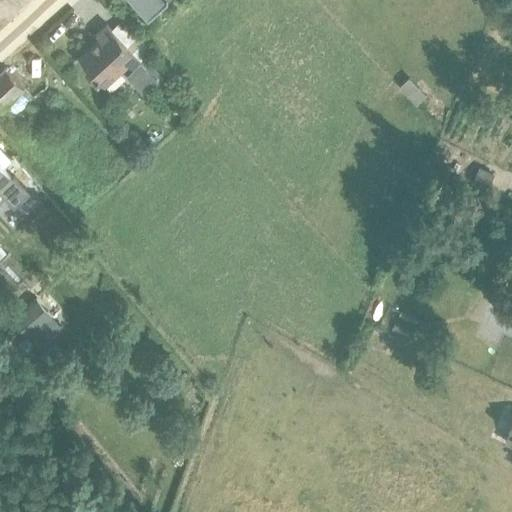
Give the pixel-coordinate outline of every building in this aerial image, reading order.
[(134,0),(149,16),(166,0),(134,0)] [(99,36),(78,55),(106,86),(130,64),(134,68),(127,75),(144,94),(164,76),(147,57),(143,61),(141,59),(153,50),(123,19),(113,28),(107,21),(95,32),(99,36)] [(0,107),(2,106),(4,107),(9,102),(25,118),(34,108),(28,100),(34,95),(7,65),(0,71),(0,107)] [(409,75),(399,86),(416,104),(427,94),(409,75)] [(468,133),(476,109),(462,104),(454,128),(468,133)] [(0,160),(4,165),(12,158),(0,143),(0,160)] [(4,165),(0,160),(0,200),(6,195),(1,190),(15,178),(4,165)] [(480,166),(472,183),(488,189),(496,173),(480,166)] [(448,252),(442,264),(459,271),(465,259),(448,252)] [(36,298),(13,317),(27,334),(50,315),(36,298)] [(400,310),(392,329),(410,337),(418,318),(400,310)]
